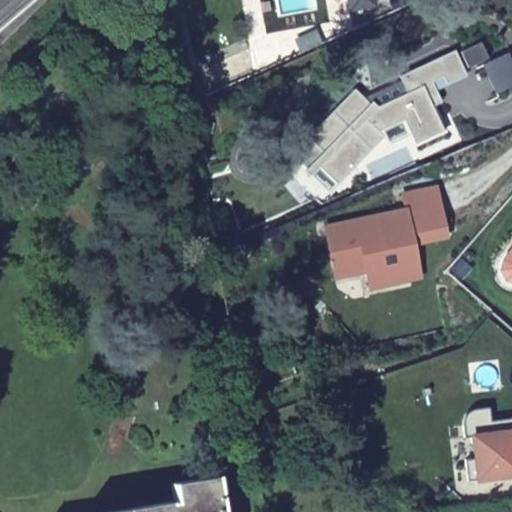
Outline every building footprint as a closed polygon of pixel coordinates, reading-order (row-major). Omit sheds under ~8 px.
[(459,45),(440,54),(446,72),(449,78),(470,70),(459,45)] [(324,163),(343,180),(388,131),(382,126),(408,114),(419,138),(447,126),(437,101),(445,97),(436,76),(446,72),(440,54),(404,71),(411,87),(382,101),(376,95),(374,97),(364,88),(359,83),(312,133),(315,137),(299,154),(312,165),(310,167),(316,172),(324,163)] [(376,95),(382,101),(411,87),(404,71),(364,88),(374,97),(376,95)] [(417,239),(451,232),(441,182),(407,189),(410,204),(410,209),(396,212),(395,207),(328,221),(339,271),(352,268),(352,265),(369,262),(369,265),(390,260),(394,279),(424,272),(417,239)] [(511,230),(494,254),(490,262),(491,271),(495,279),(502,285),(510,286),(511,285),(511,230)] [(394,279),(390,260),(369,265),(373,282),(394,279)] [(511,411),(491,414),(489,402),(476,403),(471,405),(466,408),(464,413),(463,420),(464,432),(472,431),(475,452),(466,454),(468,475),(511,469),(511,411)] [(83,511),(226,511),(219,470),(173,478),(176,493),(83,509),(83,511)]
